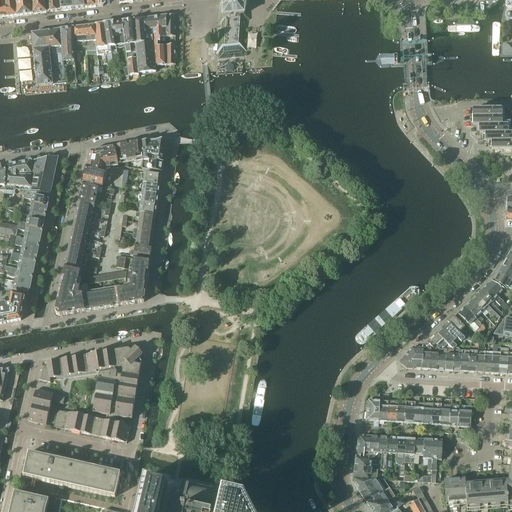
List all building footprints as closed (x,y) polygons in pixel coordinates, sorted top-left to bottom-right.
[(4,0),(7,18),(18,17),(15,0),(4,0)] [(29,0),(15,0),(18,17),(32,15),(29,0)] [(29,0),(32,15),(52,13),(52,6),(46,7),(44,0),(29,0)] [(61,12),(59,0),(44,0),(46,7),(52,6),(52,13),(61,12)] [(59,0),(61,12),(72,11),(73,11),(71,0),(59,0)] [(71,0),(73,11),(86,9),(84,0),(71,0)] [(84,0),(86,9),(96,8),(95,0),(84,0)] [(247,3),(246,0),(222,0),(223,1),(223,5),(222,5),(222,6),(221,8),(222,8),(222,9),(222,10),(223,10),(222,17),(218,21),(219,22),(224,17),(230,16),(230,21),(232,21),(232,16),(236,16),(237,20),(238,20),(238,15),(243,15),(243,19),(244,19),(245,19),(245,18),(249,21),(250,19),(245,15),(245,8),(246,8),(246,6),(248,5),(248,3),(247,3)] [(245,50),(247,28),(244,25),(243,19),(243,15),(238,15),(238,20),(237,20),(236,16),(232,16),(232,21),(230,21),(230,16),(224,17),(219,22),(217,25),(218,27),(219,26),(220,26),(222,24),(221,29),(221,30),(218,29),(218,32),(220,32),(219,39),(217,39),(216,53),(216,54),(215,54),(217,54),(217,59),(244,57),(244,52),(247,51),(246,51),(245,50)] [(175,38),(176,16),(166,17),(166,38),(175,38)] [(166,17),(144,20),(145,43),(152,42),(155,66),(167,66),(166,46),(165,46),(158,47),(158,43),(160,43),(160,38),(166,38),(166,17)] [(144,20),(134,21),(139,74),(157,73),(156,68),(155,66),(152,42),(145,43),(144,20)] [(134,21),(122,23),(125,47),(127,68),(129,76),(139,75),(139,74),(134,21)] [(125,47),(122,23),(112,24),(116,49),(118,49),(120,49),(123,49),(125,47)] [(116,49),(112,24),(101,26),(102,32),(106,56),(107,58),(107,60),(112,59),(112,55),(117,55),(116,49)] [(95,26),(85,27),(86,35),(87,52),(96,52),(95,26)] [(102,32),(101,26),(95,26),(96,52),(97,57),(106,56),(102,32)] [(86,35),(85,27),(72,29),(74,49),(85,48),(84,35),(86,35)] [(74,49),(72,29),(59,31),(66,84),(64,67),(75,66),(75,63),(74,57),(74,49)] [(66,84),(59,31),(31,34),(32,42),(36,88),(66,84)] [(511,49),(508,45),(503,45),(503,55),(511,54),(511,49)] [(175,66),(175,46),(166,46),(167,66),(175,66)] [(382,64),(391,64),(394,65),(398,65),(397,56),(394,56),(394,57),(390,58),(382,59),(382,64)] [(511,110),(479,111),(473,111),(473,126),(473,128),(476,127),(480,127),(480,134),(480,136),(483,136),(486,136),(486,143),(486,144),(490,144),(492,144),(492,150),(492,152),(511,151),(511,110)] [(162,173),(166,141),(141,143),(142,159),(143,163),(142,170),(162,173)] [(142,159),(141,143),(119,147),(117,147),(121,167),(122,167),(129,168),(127,162),(142,159)] [(90,152),(83,183),(99,187),(103,188),(107,169),(110,169),(119,167),(115,148),(107,149),(90,152)] [(32,162),(31,162),(32,185),(31,188),(32,188),(31,192),(34,192),(34,193),(43,194),(47,195),(50,196),(58,158),(32,162)] [(32,185),(31,162),(6,167),(5,195),(15,196),(15,190),(30,192),(29,192),(30,192),(34,193),(34,192),(31,192),(32,188),(31,188),(32,185)] [(144,174),(143,184),(160,186),(161,176),(144,174)] [(98,193),(99,187),(83,183),(81,194),(100,198),(101,193),(98,193)] [(143,184),(142,194),(159,196),(160,186),(143,184)] [(159,196),(142,194),(139,193),(139,196),(139,203),(140,203),(157,205),(159,196)] [(99,203),(100,198),(81,194),(79,205),(94,208),(95,202),(99,203)] [(47,207),(49,200),(47,199),(42,198),(29,196),(26,195),(25,199),(31,201),(30,204),(47,207)] [(140,203),(139,213),(156,215),(157,205),(140,203)] [(46,215),(47,207),(30,204),(30,208),(22,207),(22,210),(46,215)] [(93,214),(94,208),(79,205),(76,215),(95,219),(97,215),(93,214)] [(44,223),(46,215),(22,210),(21,215),(28,216),(27,219),(44,223)] [(156,215),(139,213),(136,213),(136,218),(139,219),(139,224),(154,226),(156,215)] [(94,224),(95,219),(76,215),(74,226),(90,229),(91,224),(94,224)] [(42,231),(44,223),(27,219),(26,223),(19,222),(18,225),(42,231)] [(0,234),(4,236),(16,238),(16,236),(18,230),(18,227),(0,223),(0,234)] [(134,230),(134,232),(133,234),(153,237),(154,226),(139,224),(138,230),(134,230)] [(41,238),(42,231),(18,225),(18,227),(18,230),(25,232),(24,235),(41,238)] [(88,235),(90,229),(74,226),(72,236),(91,241),(92,236),(88,235)] [(153,237),(133,234),(133,239),(136,240),(135,246),(151,248),(153,237)] [(39,246),(41,238),(24,235),(23,239),(21,239),(21,237),(16,236),(16,238),(15,241),(39,246)] [(4,236),(4,241),(9,242),(8,248),(13,249),(14,246),(15,241),(16,238),(4,236)] [(90,245),(91,241),(72,236),(69,247),(85,250),(86,245),(90,245)] [(37,254),(39,246),(15,241),(14,246),(21,248),(21,250),(37,254)] [(151,248),(135,246),(135,251),(131,251),(130,256),(150,259),(151,248)] [(84,256),(85,250),(69,247),(67,258),(86,262),(87,257),(84,256)] [(36,262),(37,254),(21,250),(20,255),(12,253),(11,256),(36,262)] [(34,269),(36,262),(11,256),(10,261),(18,263),(18,266),(34,269)] [(124,269),(126,258),(118,257),(116,268),(124,269)] [(67,258),(65,268),(80,271),(82,266),(85,267),(86,262),(67,258)] [(65,268),(55,311),(55,313),(56,314),(57,316),(58,316),(60,316),(144,302),(145,292),(149,262),(134,259),(131,276),(129,276),(128,283),(130,283),(130,286),(130,288),(89,295),(87,285),(82,286),(81,289),(77,288),(80,271),(65,268)] [(511,263),(506,260),(502,267),(511,272),(511,263)] [(32,277),(34,269),(18,266),(17,269),(5,267),(5,271),(32,277)] [(511,272),(502,267),(498,274),(511,282),(511,272)] [(31,285),(32,277),(5,271),(4,272),(7,272),(7,276),(9,277),(14,278),(14,281),(30,285),(31,285)] [(126,273),(123,272),(88,278),(89,285),(125,279),(126,273)] [(511,282),(498,274),(493,281),(511,291),(511,288),(511,282)] [(30,285),(14,281),(13,285),(12,285),(8,284),(7,288),(27,292),(29,290),(30,285)] [(505,290),(492,283),(491,281),(483,289),(494,301),(506,313),(510,308),(498,297),(505,290)] [(491,304),(494,301),(483,289),(477,296),(493,311),(500,318),(502,315),(491,304)] [(0,305),(0,324),(21,321),(26,297),(11,294),(9,304),(0,305)] [(477,296),(471,302),(482,313),(485,316),(488,313),(490,315),(490,314),(493,317),(497,321),(500,318),(493,311),(477,296)] [(471,302),(464,308),(480,324),(484,321),(479,316),(482,313),(471,302)] [(476,332),(482,326),(480,324),(464,308),(458,315),(468,325),(474,331),(476,332)] [(462,330),(468,325),(458,315),(455,318),(453,317),(447,322),(449,325),(463,339),(464,338),(465,340),(466,341),(471,342),(472,341),(470,338),(470,337),(462,330)] [(493,335),(511,339),(511,338),(511,319),(505,318),(493,335)] [(463,339),(449,325),(444,330),(455,341),(457,339),(461,343),(465,340),(464,338),(463,339)] [(485,329),(482,326),(476,332),(479,335),(485,329)] [(453,343),(455,341),(444,330),(438,335),(447,345),(453,351),(461,351),(453,343)] [(447,345),(438,335),(436,334),(420,349),(423,349),(430,349),(433,350),(436,347),(439,350),(442,347),(444,349),(447,345)] [(492,353),(491,374),(498,375),(500,353),(497,353),(497,349),(500,349),(503,349),(503,346),(501,346),(493,345),(492,345),(492,353)] [(50,383),(51,382),(50,379),(104,370),(105,374),(99,375),(97,386),(93,413),(96,414),(110,416),(111,411),(115,412),(114,417),(131,420),(141,363),(139,360),(143,356),(139,352),(135,348),(131,352),(128,350),(72,359),(43,363),(42,365),(39,378),(38,380),(50,383)] [(412,348),(401,362),(401,364),(406,369),(421,370),(423,349),(420,349),(412,348)] [(423,349),(421,370),(429,371),(430,349),(423,349)] [(437,371),(438,350),(433,350),(430,349),(429,371),(437,371)] [(500,353),(498,375),(506,375),(508,354),(508,351),(508,349),(503,349),(500,349),(500,353)] [(445,372),(446,350),(438,350),(437,371),(445,372)] [(453,351),(446,350),(445,372),(452,372),(453,351)] [(461,351),(453,351),(452,372),(460,372),(461,351)] [(469,352),(461,351),(460,372),(468,373),(469,352)] [(469,352),(468,373),(475,373),(477,352),(469,352)] [(477,352),(475,373),(483,374),(484,352),(478,352),(477,352)] [(492,353),(484,352),(483,374),(491,374),(492,353)] [(0,401),(3,402),(8,377),(9,371),(9,369),(0,370),(0,401)] [(256,378),(247,428),(267,431),(276,382),(256,378)] [(29,422),(46,425),(51,402),(63,404),(65,397),(36,390),(29,422)] [(369,401),(366,422),(370,422),(373,422),(378,423),(380,402),(369,401)] [(380,402),(378,423),(385,423),(387,423),(388,402),(380,402)] [(388,402),(387,423),(389,423),(396,424),(397,403),(388,402)] [(397,403),(396,424),(403,424),(405,424),(406,403),(397,403)] [(406,403),(405,424),(407,425),(413,425),(415,404),(406,403)] [(415,404),(413,425),(422,426),(424,405),(419,404),(415,404)] [(424,405),(422,426),(431,426),(433,405),(424,405)] [(433,405),(431,426),(440,427),(441,406),(433,405)] [(441,406),(440,427),(449,427),(450,406),(441,406)] [(450,406),(449,427),(458,428),(459,407),(450,406)] [(459,407),(458,428),(470,429),(472,408),(459,407)] [(57,410),(53,427),(66,430),(69,413),(57,410)] [(69,413),(66,430),(75,432),(116,442),(127,444),(127,441),(128,441),(131,427),(120,425),(69,413)] [(369,458),(370,437),(371,432),(367,432),(367,437),(359,436),(356,457),(369,458)] [(388,438),(386,463),(391,464),(392,455),(396,455),(397,434),(395,434),(395,439),(388,438)] [(397,434),(396,455),(396,464),(397,464),(398,465),(398,466),(399,466),(401,466),(402,466),(403,465),(403,464),(404,464),(406,439),(399,439),(399,434),(397,434)] [(379,438),(370,437),(369,458),(373,458),(374,454),(378,454),(379,438)] [(388,438),(379,438),(378,454),(382,454),(381,472),(386,472),(386,468),(386,464),(386,463),(388,438)] [(415,440),(406,439),(404,464),(409,464),(413,464),(415,440)] [(415,440),(413,464),(418,465),(419,457),(423,457),(424,441),(415,440)] [(423,457),(423,460),(428,460),(427,471),(431,471),(433,441),(424,441),(423,457)] [(431,471),(431,475),(432,475),(435,475),(436,475),(437,466),(436,466),(436,461),(441,461),(442,442),(433,441),(431,471)] [(27,458),(23,477),(33,480),(36,480),(115,498),(121,474),(46,457),(28,453),(28,454),(27,458)] [(355,464),(355,467),(372,469),(372,471),(378,471),(378,466),(372,466),(373,458),(369,458),(356,457),(355,464)] [(355,467),(353,479),(369,480),(371,480),(371,475),(372,471),(372,469),(355,467)] [(452,481),(444,481),(445,486),(446,506),(454,505),(454,507),(459,507),(459,505),(466,504),(466,485),(465,480),(457,480),(457,477),(452,477),(452,481)] [(493,483),(485,483),(487,509),(500,508),(500,509),(507,508),(506,483),(506,482),(498,482),(497,478),(492,478),(493,483)] [(160,511),(167,484),(146,480),(144,479),(142,488),(136,511),(160,511)] [(353,479),(353,483),(360,494),(373,486),(369,480),(353,479)] [(373,486),(360,494),(361,495),(365,501),(367,504),(390,489),(385,481),(371,480),(369,480),(373,486)] [(487,509),(485,483),(478,484),(478,480),(472,481),(473,484),(466,485),(466,504),(467,511),(480,510),(487,509)] [(213,511),(217,495),(184,488),(183,488),(181,496),(180,501),(186,502),(184,510),(182,510),(181,511),(213,511)] [(415,497),(416,496),(422,493),(419,488),(412,491),(415,497)] [(390,489),(367,504),(367,505),(370,510),(371,511),(372,511),(388,502),(395,497),(390,489)] [(46,511),(49,501),(48,501),(32,497),(30,497),(19,494),(14,493),(9,511),(46,511)] [(217,495),(213,511),(251,511),(245,501),(223,496),(218,495),(217,495)] [(424,511),(425,511),(423,508),(421,504),(419,501),(418,501),(414,503),(409,505),(412,511),(424,511)] [(388,502),(372,511),(392,511),(398,509),(399,508),(398,505),(396,503),(391,506),(388,502)]
